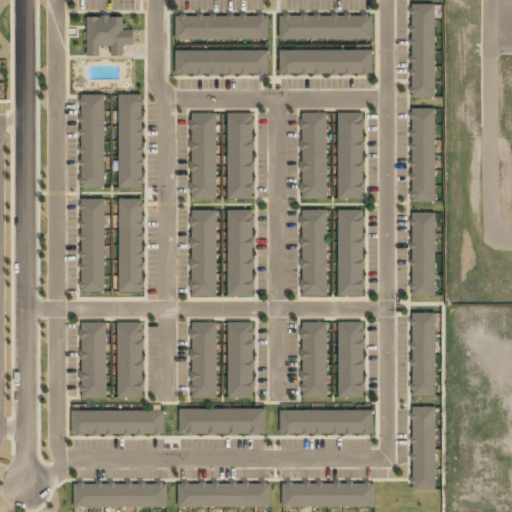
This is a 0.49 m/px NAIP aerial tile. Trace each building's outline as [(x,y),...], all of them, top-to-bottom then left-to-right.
[(435,5),(412,5),(412,97),(435,97),(435,5)] [(175,39),(268,40),(268,15),(175,15),(175,39)] [(371,39),(371,15),(281,15),(281,39),(371,39)] [(87,56),(99,56),(99,46),(111,46),(111,56),(123,56),(123,44),(133,45),(134,30),(123,29),(123,17),(87,16),(87,56)] [(268,50),(175,51),(176,74),(268,74),(268,50)] [(372,74),(372,50),(279,50),(279,74),(372,74)] [(104,95),(80,95),(81,188),(105,188),(104,95)] [(119,96),(119,188),(142,188),(142,96),(119,96)] [(435,201),(435,108),(411,108),(411,201),(435,201)] [(216,113),(190,114),(191,199),(216,199),(216,113)] [(326,113),(301,113),(302,199),(327,199),(326,113)] [(363,198),(363,114),(339,113),(339,198),(363,198)] [(230,115),(231,192),(251,192),(251,115),(230,115)] [(104,292),(104,200),(80,200),(80,292),(104,292)] [(143,200),(119,200),(119,292),(143,292),(143,200)] [(338,296),(364,296),(363,209),(338,210),(338,296)] [(190,296),(216,296),(217,210),(191,210),(190,296)] [(227,296),(252,297),(253,210),(228,210),(227,296)] [(326,211),(303,211),(302,295),(326,295),(326,211)] [(435,212),(411,212),(411,295),(435,295),(435,212)] [(412,395),(436,395),(435,312),(411,312),(412,395)] [(364,397),(363,321),(338,322),(338,397),(364,397)] [(106,323),(80,323),(81,398),(107,398),(106,323)] [(117,323),(117,398),(144,398),(144,323),(117,323)] [(217,397),(216,323),(191,323),(192,397),(217,397)] [(253,323),(228,323),(228,398),(253,398),(253,323)] [(327,323),(302,323),(302,397),(326,397),(327,323)] [(436,407),(412,407),(412,489),(435,489),(436,407)] [(265,408),(179,409),(179,435),(265,434),(265,408)] [(164,410),(71,411),(72,435),(164,434),(164,410)] [(372,410),(280,410),(280,434),(372,434),(372,410)] [(282,507),(374,506),(374,482),(282,483),(282,507)] [(74,507),(167,507),(166,483),(74,483),(74,507)] [(270,507),(270,483),(178,483),(178,507),(270,507)]
